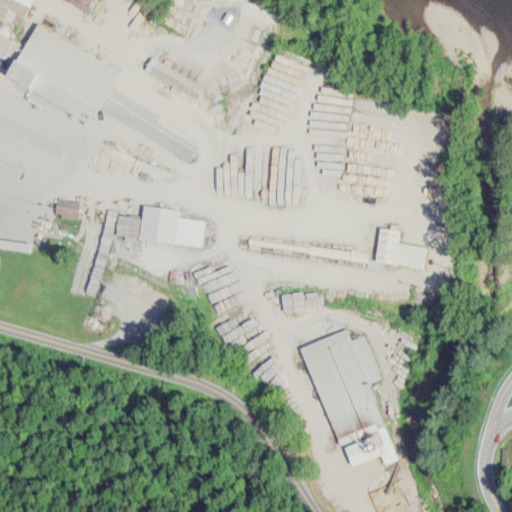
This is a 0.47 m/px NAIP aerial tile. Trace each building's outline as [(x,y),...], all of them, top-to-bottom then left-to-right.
[(151,24),(140,18),(128,38),(139,44),(151,24)] [(142,69),(195,96),(202,82),(148,56),(142,69)] [(145,128),(155,107),(75,69),(65,89),(145,128)] [(168,240),(171,221),(126,215),(124,234),(168,240)] [(386,261),(422,267),(425,244),(396,240),(398,228),(377,225),(372,264),(385,266),(386,261)] [(366,251),(338,248),(337,256),(365,259),(366,251)] [(386,436),(368,381),(379,377),(365,333),(350,338),(346,328),(302,342),(341,461),(362,454),(359,445),(386,436)]
